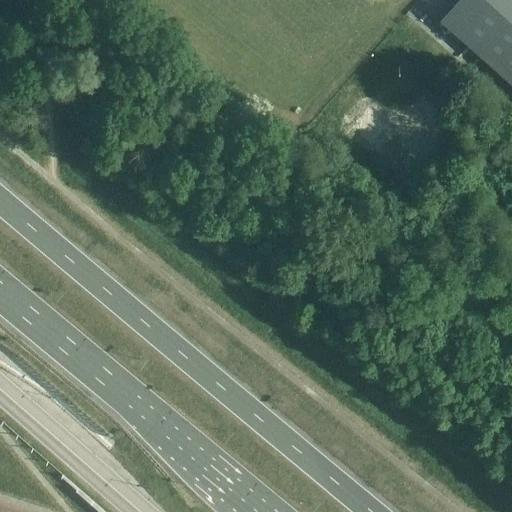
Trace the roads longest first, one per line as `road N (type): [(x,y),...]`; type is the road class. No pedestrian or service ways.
road 1 (trunk): [(371,511),(0,201)]
road 2 (trunk): [(0,293),(263,511)]
